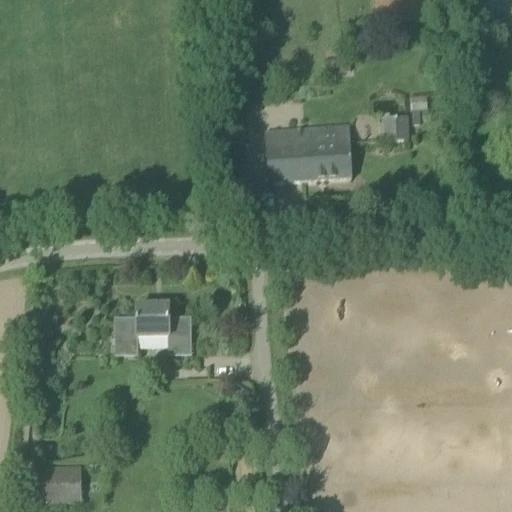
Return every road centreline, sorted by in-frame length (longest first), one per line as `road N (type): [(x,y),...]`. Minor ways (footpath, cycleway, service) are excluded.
road 1 (unclassified): [(0,263),(80,250),(511,245)]
road 2 (unknown): [(278,511),(253,246)]
